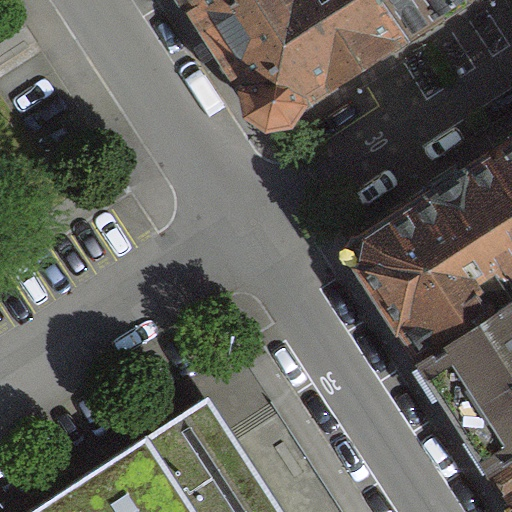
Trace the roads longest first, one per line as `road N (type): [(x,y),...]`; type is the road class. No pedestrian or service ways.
road 1 (residential): [(244,219),(437,511)]
road 2 (residential): [(511,47),(244,219)]
road 3 (residential): [(244,219),(0,374)]
road 4 (residential): [(101,0),(244,219)]
